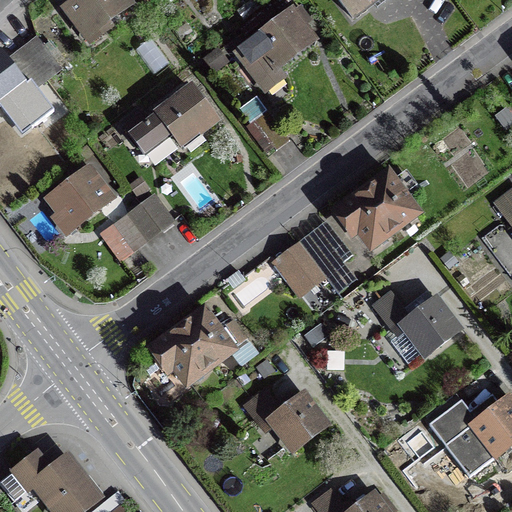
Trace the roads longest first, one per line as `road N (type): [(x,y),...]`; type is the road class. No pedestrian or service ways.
road 1 (residential): [(70,369),(511,37)]
road 2 (residential): [(410,511),(297,361)]
road 3 (secondary): [(70,369),(182,511)]
road 4 (residential): [(511,377),(426,264)]
